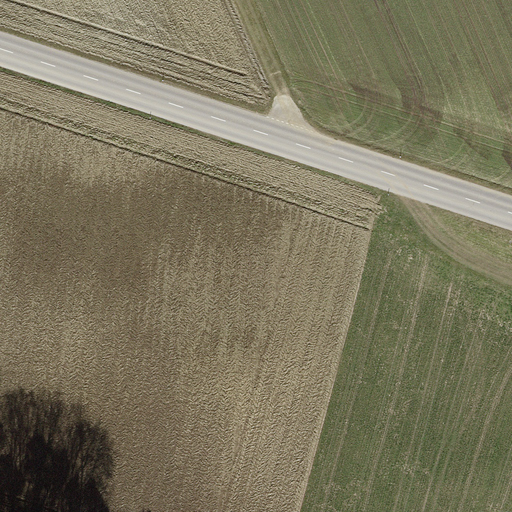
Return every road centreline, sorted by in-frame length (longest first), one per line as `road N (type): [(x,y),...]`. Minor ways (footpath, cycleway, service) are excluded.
road 1 (tertiary): [(511,213),(0,48)]
road 2 (track): [(304,147),(243,0)]
